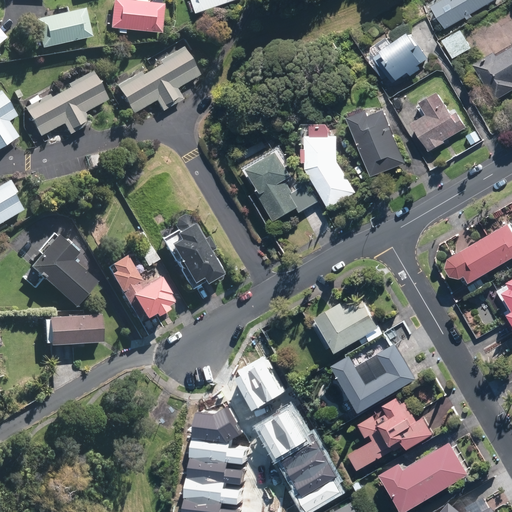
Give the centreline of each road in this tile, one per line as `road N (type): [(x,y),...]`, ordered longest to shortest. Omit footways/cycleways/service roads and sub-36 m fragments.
road 1 (residential): [(385,235),(511,450)]
road 2 (residential): [(172,123),(272,291)]
road 3 (residential): [(0,170),(172,123)]
road 4 (residential): [(511,162),(385,235)]
road 5 (residential): [(385,235),(272,291)]
